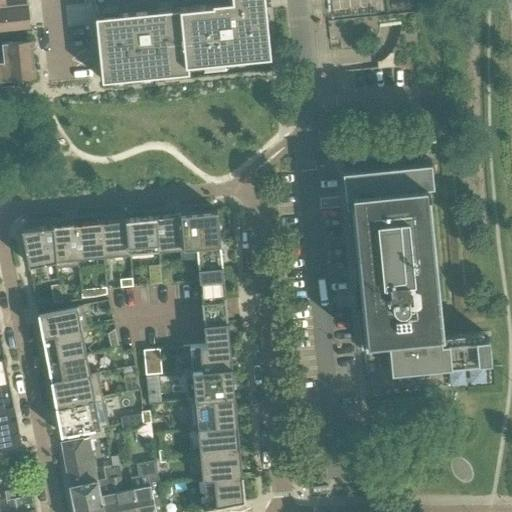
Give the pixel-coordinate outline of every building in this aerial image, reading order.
[(213,11),(213,4),(188,6),(150,10),(150,11),(151,16),(147,16),(147,17),(146,11),(135,12),(136,18),(135,18),(131,18),(131,13),(131,12),(95,15),(96,27),(101,80),(103,80),(111,79),(126,78),(136,77),(139,76),(154,75),(163,74),(178,72),(187,71),(189,71),(188,63),(232,59),(269,55),(270,55),(266,15),(266,10),(264,0),(231,0),(232,5),(233,9),(231,9),(228,9),(228,4),(217,5),(218,10),(214,10),(213,11)] [(28,4),(0,6),(0,29),(30,26),(28,4)] [(1,43),(3,62),(33,58),(31,40),(1,43)] [(33,58),(3,62),(0,61),(0,85),(1,86),(0,81),(35,78),(33,58)] [(389,347),(388,347),(391,372),(392,372),(392,371),(490,361),(488,337),(482,338),(482,332),(482,331),(443,335),(429,195),(426,196),(425,185),(433,185),(431,160),(405,163),(387,148),(383,153),(396,164),(342,169),(344,194),(346,204),(350,204),(357,269),(354,270),(354,267),(352,267),(354,288),(354,291),(355,291),(356,306),(356,309),(360,344),(388,341),(389,347)] [(199,279),(199,281),(223,278),(216,209),(181,213),(184,247),(196,246),(198,267),(199,279)] [(158,250),(184,247),(181,213),(154,216),(158,250)] [(129,252),(158,250),(154,216),(126,219),(129,252)] [(103,255),(129,252),(126,219),(100,221),(103,255)] [(77,258),(103,255),(100,221),(73,224),(77,258)] [(78,266),(77,258),(73,224),(52,226),(55,260),(56,268),(78,266)] [(27,265),(55,260),(52,226),(20,229),(27,265)] [(160,273),(148,275),(149,284),(161,283),(160,273)] [(202,310),(205,344),(206,345),(230,342),(226,308),(223,278),(199,281),(202,310)] [(37,316),(41,337),(80,329),(76,308),(37,316)] [(41,337),(46,363),(86,355),(80,329),(41,337)] [(190,345),(193,370),(232,366),(230,342),(206,345),(205,344),(190,345)] [(144,351),(145,367),(158,366),(156,350),(144,351)] [(46,363),(50,383),(89,375),(89,374),(86,355),(46,363)] [(0,356),(0,382),(8,380),(3,356),(0,356)] [(185,371),(187,399),(235,395),(232,366),(193,370),(185,371)] [(50,383),(55,406),(102,397),(97,373),(89,374),(89,375),(50,383)] [(146,375),(147,385),(160,383),(159,374),(146,375)] [(0,382),(0,405),(13,403),(8,380),(0,382)] [(191,430),(199,429),(198,428),(238,424),(235,395),(187,399),(191,430)] [(102,397),(55,406),(61,434),(86,429),(100,427),(102,426),(108,425),(102,397)] [(13,403),(0,405),(0,446),(21,443),(13,403)] [(199,429),(201,453),(241,449),(238,424),(198,428),(199,429)] [(88,438),(89,437),(104,434),(102,426),(100,427),(86,429),(88,438)] [(165,432),(152,433),(153,442),(166,441),(165,432)] [(88,438),(87,438),(101,511),(119,511),(110,467),(102,468),(104,479),(98,480),(97,480),(89,437),(88,438)] [(101,511),(87,438),(62,443),(69,485),(75,511),(101,511)] [(22,449),(4,453),(6,462),(24,458),(22,449)] [(201,453),(204,479),(243,475),(241,449),(201,453)] [(130,476),(132,488),(136,511),(161,511),(155,460),(135,464),(137,475),(130,476)] [(113,466),(110,467),(119,511),(136,511),(132,488),(123,490),(119,471),(119,467),(114,467),(113,466)] [(159,474),(159,483),(172,482),(171,472),(158,473),(159,474)] [(243,475),(204,479),(207,509),(246,501),(243,475)] [(172,482),(159,483),(160,492),(173,491),(172,482)] [(15,511),(13,498),(12,490),(4,491),(8,511),(15,511)] [(13,498),(15,511),(34,511),(31,495),(13,498)]
